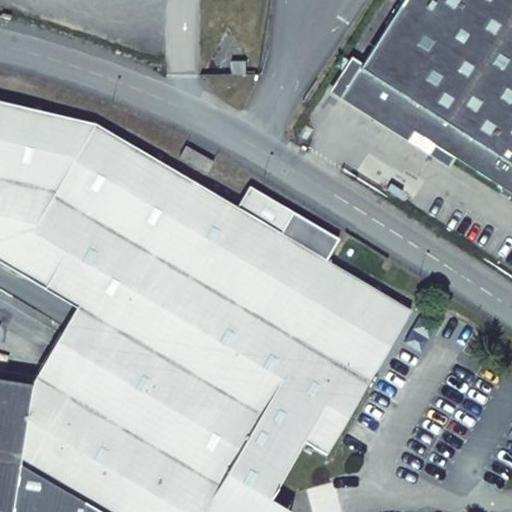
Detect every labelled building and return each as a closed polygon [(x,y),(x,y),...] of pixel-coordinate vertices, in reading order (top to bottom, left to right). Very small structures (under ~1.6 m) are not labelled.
[(511,0),(403,0),(347,88),(511,193),(511,0)] [(231,75),(245,75),(245,62),(231,62),(231,75)] [(109,327),(172,219),(145,204),(168,167),(95,124),(0,101),(0,262),(76,307),(109,327)] [(179,157),(207,173),(213,162),(186,146),(179,157)] [(145,204),(172,219),(109,327),(67,398),(25,468),(98,511),(290,511),(291,511),(270,499),(304,441),(326,454),(411,310),(326,260),(338,239),(292,212),(280,233),(168,167),(145,204)] [(67,398),(109,327),(76,307),(34,378),(67,398)] [(30,383),(0,378),(0,511),(10,511),(18,465),(25,468),(67,398),(34,378),(30,383)] [(10,511),(98,511),(25,468),(18,465),(10,511)]
